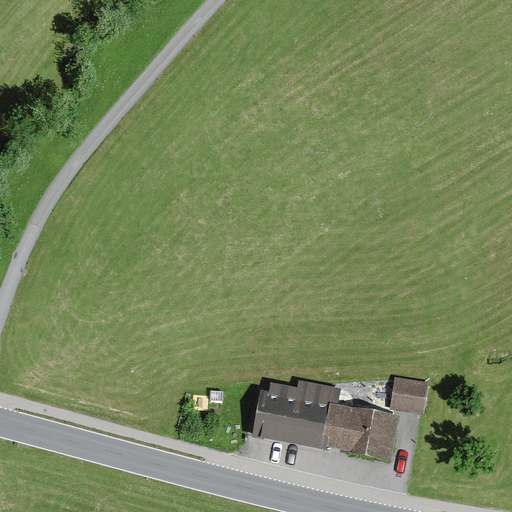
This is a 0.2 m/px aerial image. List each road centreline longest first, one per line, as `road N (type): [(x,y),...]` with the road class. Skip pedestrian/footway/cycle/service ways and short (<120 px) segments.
road 1 (unclassified): [(216,0),(48,199),(0,315)]
road 2 (tertiary): [(0,422),(355,511)]
